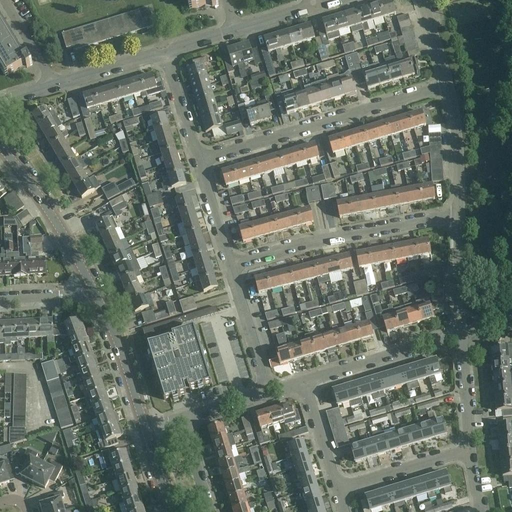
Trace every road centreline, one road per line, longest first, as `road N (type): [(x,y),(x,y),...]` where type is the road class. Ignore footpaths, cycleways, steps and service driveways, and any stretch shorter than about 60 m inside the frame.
road 1 (residential): [(198,161),(446,85)]
road 2 (residential): [(229,267),(300,244),(457,213)]
road 3 (tertiary): [(90,287),(41,199),(0,146)]
road 4 (residential): [(457,333),(303,382)]
road 5 (tertiary): [(145,430),(90,287)]
road 6 (residential): [(339,490),(468,451)]
road 7 (residential): [(266,393),(229,267)]
road 8 (residential): [(457,213),(457,141),(446,85)]
road 9 (residential): [(457,333),(457,213)]
